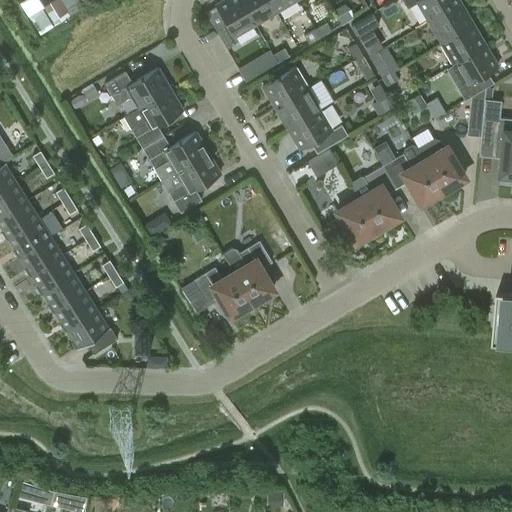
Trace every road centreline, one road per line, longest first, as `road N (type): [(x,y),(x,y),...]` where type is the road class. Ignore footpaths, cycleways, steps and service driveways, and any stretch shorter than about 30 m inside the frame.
road 1 (residential): [(0,296),(49,377),(73,387),(162,393),(219,381),(343,308)]
road 2 (residential): [(343,308),(183,34),(183,0)]
road 3 (residential): [(343,308),(465,231),(511,214)]
